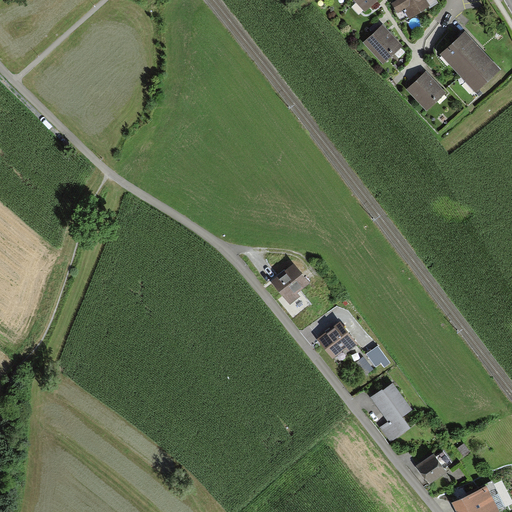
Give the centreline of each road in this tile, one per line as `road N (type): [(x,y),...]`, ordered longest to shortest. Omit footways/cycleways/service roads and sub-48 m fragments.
road 1 (residential): [(436,511),(231,257),(84,152),(0,64)]
road 2 (track): [(105,169),(48,323),(14,364),(0,404)]
